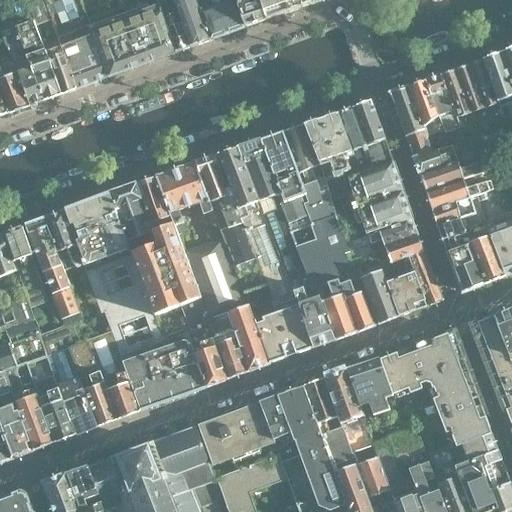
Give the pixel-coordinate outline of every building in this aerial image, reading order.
[(27,0),(36,21),(37,26),(52,20),(45,0),(27,0)] [(109,78),(84,12),(79,0),(45,0),(52,20),(57,34),(62,48),(77,90),(109,78)] [(161,15),(176,9),(172,0),(143,0),(142,4),(120,12),(116,1),(84,12),(109,78),(176,53),(161,15)] [(215,39),(200,0),(172,0),(176,9),(190,48),(191,48),(215,39)] [(245,28),(234,0),(200,0),(215,39),(245,28)] [(267,20),(260,0),(234,0),(245,28),(267,20)] [(311,5),(309,0),(260,0),(267,20),(311,5)] [(190,48),(176,9),(161,15),(176,53),(190,48)] [(61,95),(47,53),(37,26),(36,21),(18,28),(24,46),(25,49),(43,102),(61,95)] [(43,102),(25,49),(20,51),(19,48),(24,46),(18,28),(4,33),(18,74),(30,107),(43,102)] [(77,90),(62,48),(47,53),(61,95),(77,90)] [(511,113),(504,117),(511,137),(511,50),(501,54),(511,82),(511,113)] [(511,82),(501,54),(485,61),(484,61),(503,114),(504,117),(511,113),(511,108),(508,98),(511,96),(511,82)] [(503,114),(484,61),(470,66),(485,107),(492,105),(496,117),(503,114)] [(30,107),(18,74),(5,78),(0,63),(0,91),(8,114),(30,107)] [(489,117),(485,107),(470,66),(456,71),(472,113),(478,110),(482,120),(489,117)] [(472,113),(456,71),(442,77),(457,118),(464,115),(467,124),(475,121),(472,113)] [(467,146),(457,118),(442,77),(426,82),(443,130),(449,147),(451,147),(454,155),(453,155),(456,163),(471,157),(467,146)] [(443,130),(426,82),(410,88),(425,131),(426,136),(443,130)] [(425,131),(410,88),(391,95),(406,138),(425,131)] [(0,117),(8,114),(0,91),(0,117)] [(94,118),(97,129),(170,102),(171,102),(172,101),(172,100),(173,98),(173,97),(172,96),(172,95),(171,94),(170,93),(169,92),(168,92),(167,92),(166,92),(94,118)] [(385,141),(371,105),(371,103),(352,110),(367,147),(385,141)] [(367,147),(352,110),(338,115),(359,168),(372,164),(367,147)] [(359,168),(338,115),(304,126),(323,179),(324,183),(344,176),(343,174),(359,168)] [(323,179),(304,126),(283,133),(297,173),(301,172),(306,185),(323,179)] [(432,154),(427,140),(426,138),(427,137),(426,136),(425,131),(406,138),(414,160),(432,154)] [(347,246),(324,183),(323,179),(306,185),(302,186),(297,173),(283,133),(261,141),(284,204),(282,204),(313,289),(317,288),(329,284),(338,281),(340,286),(350,282),(354,281),(351,273),(359,274),(361,279),(382,272),(381,268),(380,268),(374,253),(371,245),(368,238),(347,246)] [(313,289),(282,204),(284,204),(261,141),(238,149),(295,300),(296,304),(313,349),(336,340),(322,302),(317,288),(313,289)] [(393,163),(385,141),(367,147),(372,164),(374,169),(392,163),(393,163)] [(481,161),(475,143),(467,146),(471,157),(475,156),(477,162),(481,161)] [(456,163),(453,155),(454,155),(451,147),(449,147),(432,154),(414,160),(419,176),(456,163)] [(295,300),(238,149),(216,157),(271,303),(273,308),(295,300)] [(271,303),(216,157),(195,164),(213,212),(223,239),(248,307),(250,311),(271,303)] [(412,220),(393,163),(392,164),(392,163),(374,169),(349,178),(369,237),(375,235),(374,234),(411,220),(412,220)] [(463,181),(481,174),(477,164),(459,171),(456,163),(419,176),(425,194),(463,181)] [(213,212),(195,164),(156,178),(170,216),(174,227),(183,223),(179,211),(186,208),(199,203),(204,215),(213,212)] [(170,216),(156,178),(137,185),(159,245),(178,238),(174,227),(170,216)] [(432,212),(475,197),(488,193),(485,183),(466,190),(463,181),(425,194),(432,212)] [(511,183),(488,193),(475,197),(481,214),(487,230),(509,222),(511,229),(511,183)] [(159,245),(137,185),(110,195),(127,242),(146,235),(151,248),(159,245)] [(132,255),(127,242),(110,195),(66,211),(84,259),(82,260),(102,313),(104,313),(104,314),(148,299),(132,255)] [(481,214),(475,197),(432,212),(437,229),(460,221),(481,214)] [(84,259),(66,211),(45,219),(58,253),(69,249),(74,263),(82,260),(84,259)] [(58,253),(45,219),(26,226),(44,273),(45,274),(62,268),(63,267),(58,253)] [(412,220),(411,220),(374,234),(375,235),(369,237),(368,238),(371,245),(383,241),(385,248),(418,237),(412,220)] [(464,248),(460,236),(465,234),(460,221),(437,229),(446,255),(464,248)] [(511,274),(511,229),(509,222),(487,230),(490,237),(489,237),(505,277),(511,274)] [(32,255),(23,228),(3,235),(13,262),(31,256),(32,255)] [(13,262),(3,235),(0,236),(0,278),(17,272),(13,262)] [(380,268),(381,268),(402,260),(424,252),(418,237),(385,248),(374,253),(380,268)] [(505,277),(489,237),(468,245),(469,246),(484,286),(505,277)] [(201,298),(184,253),(178,238),(159,245),(151,248),(132,255),(148,299),(154,316),(179,306),(191,335),(208,328),(206,322),(197,299),(201,298)] [(248,307),(223,239),(184,253),(201,298),(197,299),(206,322),(228,314),(249,372),(270,364),(253,319),(250,311),(248,307)] [(465,293),(484,286),(469,246),(464,248),(446,255),(460,290),(465,293)] [(443,301),(424,252),(402,260),(409,279),(416,277),(427,307),(443,301)] [(112,334),(104,314),(104,313),(102,313),(82,260),(74,263),(63,267),(62,268),(70,289),(79,313),(62,320),(62,319),(55,325),(31,256),(13,262),(17,272),(23,289),(26,298),(34,320),(39,334),(47,357),(48,356),(68,349),(112,334)] [(70,289),(62,268),(45,274),(53,295),(70,289)] [(399,317),(388,287),(382,272),(361,279),(378,325),(399,317)] [(416,277),(409,279),(388,287),(399,317),(403,316),(426,308),(426,307),(427,307),(416,277)] [(357,333),(340,286),(338,281),(329,284),(334,298),(322,302),(336,340),(357,333)] [(374,327),(362,293),(355,296),(350,282),(340,286),(357,333),(374,327)] [(26,298),(23,289),(0,297),(4,306),(26,298)] [(79,313),(70,289),(53,295),(62,319),(62,320),(79,313)] [(0,332),(34,320),(26,298),(4,306),(0,307),(0,332)] [(193,356),(186,337),(184,331),(163,339),(154,316),(148,299),(104,314),(112,334),(141,412),(206,389),(193,356)] [(313,349),(296,304),(275,312),(291,356),(296,355),(313,349)] [(511,309),(494,317),(511,362),(511,309)] [(291,356),(275,312),(253,319),(270,364),(287,358),(287,357),(291,356)] [(249,372),(228,314),(206,322),(208,328),(212,339),(228,380),(249,372)] [(511,362),(494,317),(472,325),(477,336),(476,337),(488,366),(510,423),(511,427),(511,362)] [(490,429),(457,342),(456,342),(453,333),(380,360),(392,391),(388,393),(391,400),(429,386),(451,446),(452,449),(459,446),(491,434),(489,429),(490,429)] [(47,357),(39,334),(9,345),(17,367),(25,364),(47,357)] [(141,412),(112,334),(68,349),(79,379),(91,375),(91,376),(100,373),(117,420),(141,412)] [(228,380),(212,339),(201,343),(204,352),(193,356),(206,389),(228,380)] [(0,373),(17,367),(9,345),(0,347),(0,373)] [(98,428),(84,391),(79,379),(68,349),(48,356),(77,436),(98,428)] [(77,436),(48,356),(47,357),(25,364),(32,383),(42,380),(51,406),(42,409),(55,444),(77,436)] [(426,455),(451,446),(429,386),(391,400),(388,393),(392,391),(380,360),(364,365),(346,370),(374,446),(388,440),(399,470),(403,469),(408,467),(419,495),(425,511),(446,511),(430,467),(427,458),(426,455)] [(0,464),(55,444),(42,409),(32,383),(25,364),(17,367),(0,373),(0,464)] [(374,446),(346,370),(324,379),(352,455),(374,446)] [(117,421),(117,420),(100,373),(91,376),(95,387),(84,391),(98,428),(117,421)] [(346,505),(335,475),(356,466),(352,455),(324,379),(303,387),(278,396),(259,403),(259,405),(275,443),(279,456),(288,480),(299,511),(330,511),(331,511),(346,505)] [(275,443),(259,405),(199,427),(213,466),(275,443)] [(201,511),(200,508),(193,491),(213,483),(215,482),(196,428),(87,468),(101,503),(105,511),(104,511),(201,511)] [(506,511),(511,510),(511,487),(501,460),(491,434),(459,446),(465,461),(454,465),(471,511),(506,511)] [(372,511),(368,499),(390,490),(397,511),(425,511),(419,495),(413,497),(403,469),(399,470),(388,440),(374,446),(352,455),(356,466),(335,475),(346,505),(348,511),(372,511)] [(471,511),(454,465),(448,450),(452,449),(451,446),(426,455),(427,458),(433,456),(437,465),(430,467),(446,511),(471,511)] [(288,480),(279,456),(242,470),(250,494),(288,480)] [(101,503),(87,468),(66,475),(80,511),(101,503)] [(256,511),(250,494),(242,470),(217,479),(229,511),(256,511)] [(77,511),(80,511),(66,475),(44,483),(54,511),(77,511)] [(220,501),(213,483),(193,491),(200,508),(220,501)] [(32,511),(26,495),(26,494),(25,493),(24,492),(23,492),(22,492),(21,492),(20,492),(2,498),(7,511),(32,511)] [(104,511),(105,511),(101,503),(80,511),(77,511),(104,511)]
